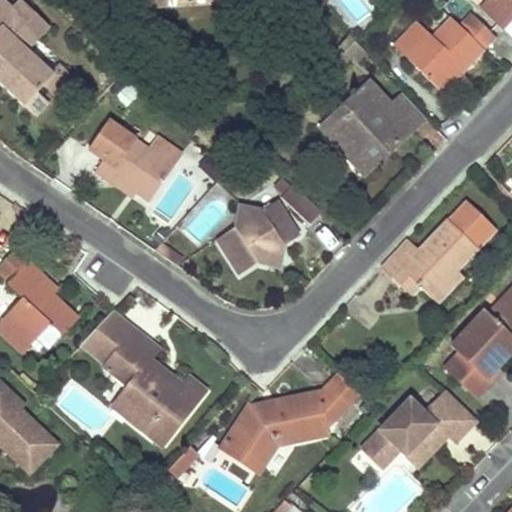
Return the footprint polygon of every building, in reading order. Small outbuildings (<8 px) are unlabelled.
[(18,0),(11,7),(4,0),(0,0),(0,84),(22,106),(42,85),(52,75),(27,51),(49,29),(19,0),(18,0)] [(167,0),(146,0),(147,9),(168,8),(167,0)] [(511,0),(490,0),(482,10),(503,29),(511,19),(511,0)] [(484,53),(496,42),(471,19),(460,30),(484,53)] [(418,27),(408,38),(398,48),(412,62),(409,65),(442,97),(484,53),(460,30),(454,24),(435,44),(418,27)] [(353,57),(360,50),(356,45),(350,37),(333,55),(345,67),(353,57)] [(359,63),(365,57),(360,50),(353,57),(359,63)] [(52,95),(70,79),(58,68),(52,75),(42,85),(52,95)] [(415,134),(393,111),(369,87),(341,115),(348,121),(335,135),(357,157),(351,162),(370,181),(394,156),(388,151),(395,144),(400,148),(415,134)] [(38,117),(51,97),(40,90),(27,110),(38,117)] [(427,122),(404,98),(393,111),(415,134),(427,122)] [(348,121),(341,115),(322,133),(351,162),(357,157),(335,135),(348,121)] [(148,202),(174,165),(122,130),(94,171),(107,181),(110,176),(134,193),(148,202)] [(400,148),(395,144),(388,151),(394,156),(400,148)] [(134,193),(110,176),(107,181),(130,198),(134,193)] [(284,179),(276,188),(285,196),(293,188),(284,179)] [(285,196),(284,198),(312,224),(322,213),(294,187),(293,188),(285,196)] [(238,228),(219,239),(240,274),(259,262),(272,266),(287,256),(282,248),(304,234),(283,200),(266,211),(255,206),(240,215),(238,228)] [(255,206),(244,200),(240,215),(255,206)] [(406,242),(380,270),(394,283),(402,274),(418,289),(431,301),(456,275),(477,252),(447,224),(419,254),(406,242)] [(44,281),(16,253),(0,268),(0,276),(23,299),(0,322),(0,330),(23,354),(38,338),(51,325),(62,335),(77,320),(52,295),(48,299),(36,290),(44,281)] [(285,270),(287,256),(272,266),(285,270)] [(402,274),(394,283),(410,298),(418,289),(402,274)] [(456,275),(431,301),(436,306),(461,280),(456,275)] [(447,366),(479,397),(504,370),(501,367),(511,354),(511,293),(510,292),(490,314),(487,311),(454,345),(461,352),(447,366)] [(130,419),(168,447),(207,395),(190,382),(185,390),(180,396),(162,382),(167,377),(150,365),(160,352),(109,314),(89,335),(118,357),(108,370),(117,377),(123,369),(138,380),(132,388),(125,397),(138,407),(130,419)] [(38,338),(50,349),(62,335),(51,325),(38,338)] [(89,335),(78,348),(108,370),(118,357),(89,335)] [(117,377),(132,388),(138,380),(123,369),(117,377)] [(180,396),(185,390),(167,377),(162,382),(180,396)] [(253,411),(249,408),(220,438),(256,472),(276,450),(326,439),(324,430),(357,397),(337,378),(317,400),(316,397),(272,407),(274,414),(260,418),(253,411)] [(0,443),(29,471),(55,443),(18,408),(22,404),(6,389),(0,394),(0,443)] [(411,397),(362,448),(383,469),(402,450),(419,467),(442,443),(435,437),(443,429),(449,436),(457,443),(479,420),(448,389),(426,412),(411,397)] [(116,409),(130,419),(138,407),(125,397),(116,409)] [(274,414),(272,407),(253,411),(260,418),(274,414)] [(442,443),(449,436),(443,429),(435,437),(442,443)] [(213,446),(249,479),(256,472),(220,438),(213,446)] [(199,457),(191,449),(169,471),(178,479),(199,457)]
